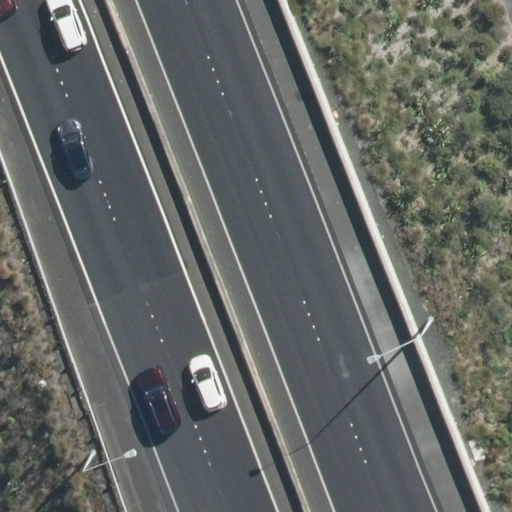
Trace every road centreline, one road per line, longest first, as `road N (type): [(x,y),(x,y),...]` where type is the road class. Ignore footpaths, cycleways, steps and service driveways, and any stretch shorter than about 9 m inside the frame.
road 1 (motorway): [(193,0),(388,511)]
road 2 (motorway): [(217,511),(23,0)]
